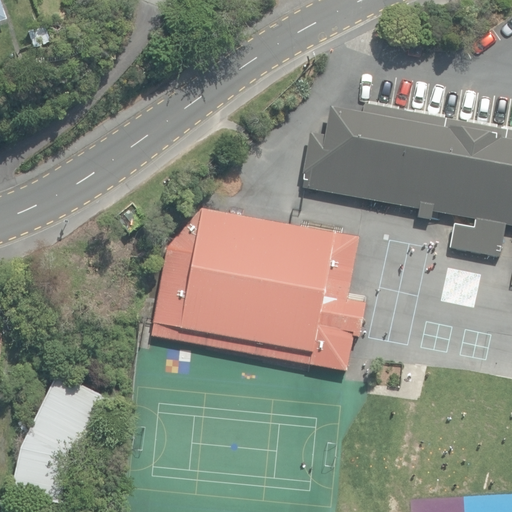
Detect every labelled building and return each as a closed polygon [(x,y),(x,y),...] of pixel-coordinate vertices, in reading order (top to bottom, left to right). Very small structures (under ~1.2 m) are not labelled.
[(0,0),(0,22),(9,19),(1,0),(0,0)] [(511,131),(464,123),(466,115),(445,112),(443,119),(412,114),(414,106),(399,103),(398,111),(364,104),(362,114),(329,108),(324,135),(309,132),(302,173),(304,174),(302,188),(475,219),(473,229),(453,225),(449,248),(498,256),(503,225),(511,226),(511,131)] [(110,217),(123,235),(143,220),(129,202),(110,217)] [(203,344),(343,369),(349,335),(356,336),(362,303),(345,299),(355,237),(200,210),(164,250),(154,307),(150,306),(147,323),(151,323),(149,335),(152,335),(203,344)] [(483,330),(434,320),(425,356),(399,470),(489,490),(493,472),(511,475),(511,327),(487,322),(483,330)] [(9,499),(58,506),(69,457),(67,456),(71,450),(81,456),(109,401),(56,374),(18,448),(9,499)]
